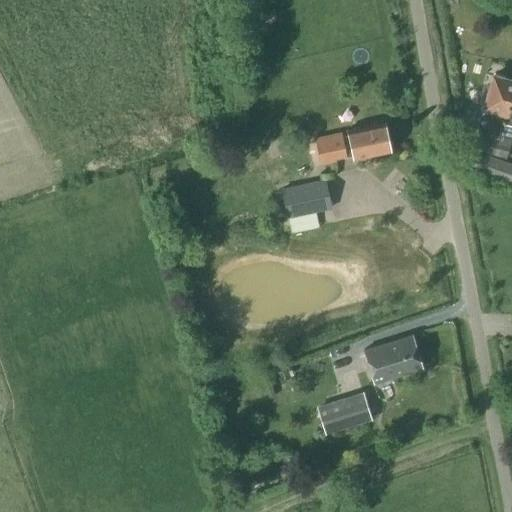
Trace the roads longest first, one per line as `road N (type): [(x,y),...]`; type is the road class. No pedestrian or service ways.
road 1 (unclassified): [(509,511),(416,0)]
road 2 (track): [(245,511),(492,423)]
